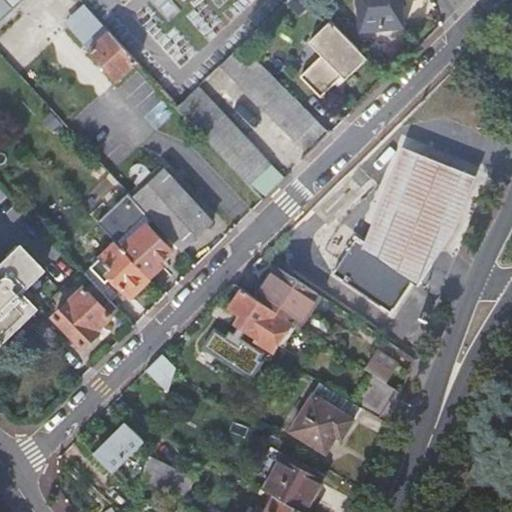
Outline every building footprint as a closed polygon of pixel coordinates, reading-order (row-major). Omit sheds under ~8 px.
[(0,0),(0,13),(14,0),(0,0)] [(401,0),(358,0),(361,30),(403,26),(401,0)] [(115,81),(134,63),(86,11),(67,27),(87,50),(115,81)] [(368,60),(331,22),(309,43),(322,56),(301,77),(322,98),(343,77),(346,81),(368,60)] [(316,121),(242,46),(220,66),(295,141),(316,121)] [(270,166),(198,88),(176,108),(248,187),(270,166)] [(326,132),(316,121),(295,141),(306,151),(326,132)] [(152,220),(182,251),(213,222),(164,170),(133,199),(152,220)] [(128,194),(96,224),(115,244),(120,249),(146,224),(146,225),(152,220),(133,199),(128,194)] [(120,249),(148,279),(161,266),(158,263),(171,251),(146,225),(146,224),(120,249)] [(322,230),(298,265),(369,312),(393,277),(322,230)] [(120,249),(115,244),(83,275),(103,295),(110,303),(119,293),(123,298),(128,294),(131,297),(149,280),(148,279),(120,249)] [(0,345),(4,342),(2,340),(34,310),(18,293),(42,270),(21,249),(0,269),(0,345)] [(299,326),(318,295),(277,268),(256,299),(278,313),(294,323),(299,326)] [(111,315),(116,310),(110,303),(103,295),(97,301),(85,288),(54,318),(83,348),(98,333),(97,331),(112,317),(111,315)] [(278,313),(256,299),(243,290),(231,309),(244,318),(239,326),(240,326),(246,330),(259,339),(256,343),(274,354),(294,323),(278,313)] [(43,321),(33,331),(53,353),(64,342),(43,321)] [(225,339),(214,332),(204,348),(250,379),(262,363),(258,360),(262,354),(240,340),(246,330),(240,326),(234,335),(229,332),(225,339)] [(377,351),(365,369),(372,373),(385,382),(397,365),(377,351)] [(175,368),(162,355),(146,371),(168,392),(172,378),(175,368)] [(379,418),(397,389),(385,382),(372,373),(354,403),(362,408),(379,418)] [(362,408),(354,403),(320,382),(290,431),(326,453),(337,436),(343,439),(362,408)] [(142,438),(125,421),(93,452),(110,470),(142,438)] [(147,456),(140,480),(180,501),(182,502),(193,481),(165,466),(166,465),(147,456)] [(264,491),(275,496),(303,511),(305,511),(322,480),(281,458),(264,491)] [(266,511),(303,511),(275,496),(266,511)] [(201,511),(182,502),(180,501),(175,511),(162,511),(146,504),(137,511),(201,511)]
